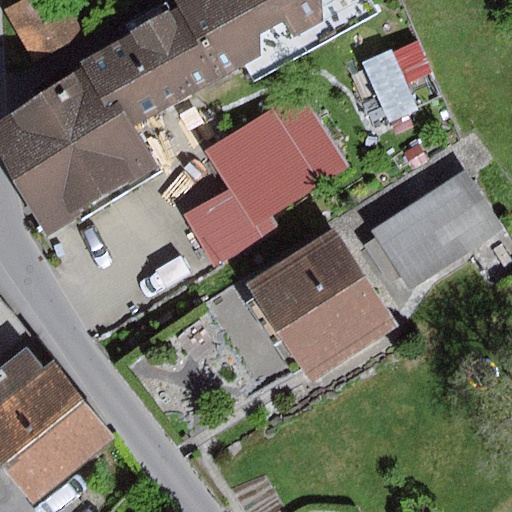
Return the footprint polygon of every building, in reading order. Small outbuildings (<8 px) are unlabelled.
[(62,0),(29,0),(10,10),(35,61),(81,38),(62,0)] [(84,62),(87,67),(133,130),(248,68),(257,81),(377,17),(366,0),(170,0),(124,27),(129,35),(84,62)] [(443,99),(420,40),(365,65),(388,124),(443,99)] [(87,67),(0,121),(0,155),(44,237),(161,169),(133,130),(87,67)] [(233,189),(259,229),(349,172),(300,95),(210,152),(233,189)] [(465,172),(375,233),(414,290),(504,229),(465,172)] [(259,229),(233,189),(185,219),(216,267),(264,237),(259,229)] [(337,232),(251,285),(313,384),(398,331),(337,232)] [(0,302),(0,373),(37,343),(0,302)] [(0,373),(0,451),(43,505),(119,439),(37,343),(0,373)]
